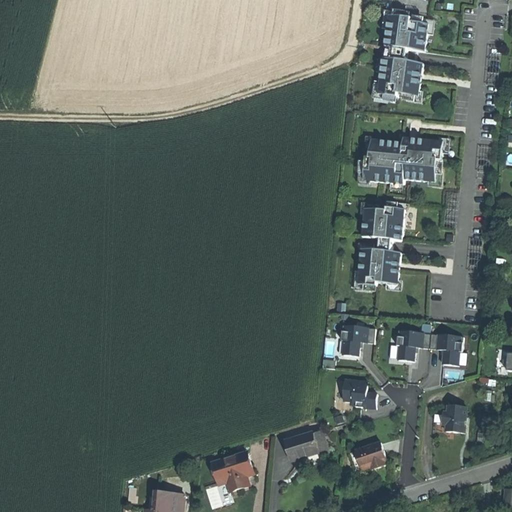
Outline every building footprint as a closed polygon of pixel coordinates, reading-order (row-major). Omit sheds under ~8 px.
[(414,20),(391,17),(387,48),(393,49),(392,60),(385,59),(380,96),(399,98),(399,95),(420,98),(425,65),(415,64),(417,52),(427,53),(430,26),(413,23),(414,20)] [(368,159),(366,182),(406,186),(406,181),(438,184),(440,162),(444,162),(445,143),(405,140),(405,144),(373,142),(372,160),(368,159)] [(381,252),(362,251),(359,286),(378,287),(379,284),(399,286),(402,254),(393,254),(394,241),(403,242),(406,211),(388,210),(388,213),(366,211),(364,238),(382,240),(381,252)] [(346,342),(345,356),(361,358),(361,351),(362,343),(376,345),(377,330),(345,327),(344,342),(346,342)] [(400,333),(399,347),(402,347),(400,361),(409,362),(416,363),(417,349),(431,350),(433,335),(400,333)] [(466,338),(433,335),(431,350),(446,351),(445,365),(460,367),(462,353),(464,353),(466,338)] [(462,380),(463,372),(450,370),(449,379),(462,380)] [(360,381),(346,380),(345,393),(346,393),(346,402),(355,403),(355,406),(363,407),(362,408),(378,410),(378,402),(379,395),(369,394),(370,383),(359,383),(360,381)] [(449,414),(445,413),(445,419),(444,425),(448,426),(447,432),(466,434),(468,409),(450,407),(449,414)] [(323,430),(313,434),(320,452),(329,449),(323,430)] [(313,434),(313,433),(287,442),(293,462),(303,458),(309,456),(320,452),(313,434)] [(356,473),(372,467),(378,466),(379,468),(388,465),(387,463),(388,462),(382,443),(350,454),(356,473)] [(247,480),(255,477),(249,456),(215,466),(221,488),(229,486),(231,494),(240,491),(250,488),(247,480)] [(160,492),(158,511),(153,511),(146,511),(184,511),(186,495),(160,492)]
